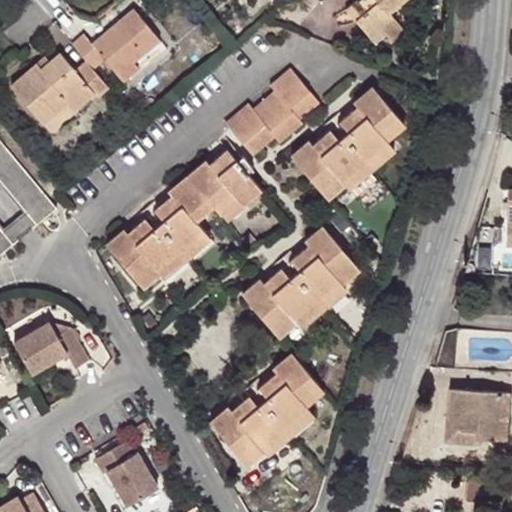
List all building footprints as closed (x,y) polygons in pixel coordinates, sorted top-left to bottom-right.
[(354,0),(352,2),(362,13),(355,19),(375,43),(385,35),(379,28),(395,15),(389,8),(399,0),(354,0)] [(362,13),(352,2),(345,8),(355,19),(362,13)] [(83,32),(71,41),(87,60),(93,67),(104,58),(113,70),(117,73),(134,59),(159,38),(133,7),(91,42),(83,32)] [(406,29),(395,15),(379,28),(385,35),(391,42),(406,29)] [(97,96),(109,86),(102,78),(93,67),(87,60),(75,69),(60,51),(50,60),(41,67),(37,61),(10,83),(42,123),(69,102),(73,107),(93,91),(97,96)] [(41,67),(50,60),(45,54),(37,61),(41,67)] [(93,67),(102,78),(113,70),(104,58),(93,67)] [(140,68),(134,59),(117,73),(123,81),(140,68)] [(248,102),(225,121),(253,154),(275,136),(280,142),(304,122),(300,118),(321,102),(291,66),(269,83),(274,89),(253,107),(248,102)] [(391,142),(388,138),(382,132),(400,117),(373,84),(355,101),(358,104),(363,110),(357,115),(352,109),(339,119),(348,130),(339,137),(330,127),(318,137),(324,144),(318,148),(313,142),(310,138),(291,154),(328,197),(345,182),(344,180),(366,162),(391,142)] [(47,129),(73,107),(69,102),(42,123),(47,129)] [(363,110),(358,104),(352,109),(357,115),(363,110)] [(382,132),(388,138),(406,123),(400,117),(382,132)] [(318,137),(313,142),(318,148),(324,144),(318,137)] [(36,223),(41,219),(57,207),(49,198),(15,158),(0,140),(0,253),(12,244),(2,232),(0,229),(0,179),(27,212),(36,223)] [(396,148),(391,142),(366,162),(372,168),(396,148)] [(227,147),(216,157),(223,165),(216,170),(209,162),(207,159),(170,189),(173,193),(180,200),(174,205),(167,198),(155,208),(164,218),(155,226),(146,216),(133,226),(140,234),(134,239),(128,231),(125,227),(107,242),(144,286),(161,272),(158,269),(182,250),(206,230),(198,220),(214,206),(220,213),(238,198),(236,196),(256,180),(247,171),(238,159),(227,147)] [(244,154),(238,159),(247,171),(253,165),(244,154)] [(223,165),(216,157),(209,162),(216,170),(223,165)] [(372,168),(366,162),(344,180),(345,182),(349,187),(372,168)] [(262,188),(256,180),(236,196),(238,198),(243,204),(262,188)] [(180,200),(173,193),(167,198),(174,205),(180,200)] [(12,244),(36,223),(27,212),(2,232),(12,244)] [(306,239),(309,243),(314,249),(307,254),(302,248),(290,258),(300,269),(290,277),(281,266),(270,275),(275,282),(269,287),(264,281),(261,277),(243,292),(279,336),(297,321),(295,319),(318,300),(341,281),(343,282),(360,268),(324,224),(306,239)] [(140,234),(133,226),(128,231),(134,239),(140,234)] [(212,237),(206,230),(182,250),(187,257),(212,237)] [(314,249),(309,243),(302,248),(307,254),(314,249)] [(158,269),(161,272),(164,276),(187,257),(182,250),(158,269)] [(275,282),(270,275),(264,281),(269,287),(275,282)] [(348,287),(343,282),(341,281),(318,300),(324,307),(348,287)] [(301,326),(324,307),(318,300),(295,319),(297,321),(301,326)] [(50,322),(15,342),(33,373),(69,354),(79,367),(91,360),(73,328),(59,336),(50,322)] [(211,420),(234,449),(246,464),(264,449),(262,446),(310,407),(308,404),(301,397),(319,383),(292,351),(273,367),(276,371),(282,377),(276,382),(271,375),(258,385),(267,396),(257,404),(249,394),(237,404),(243,410),(237,415),(232,408),(229,405),(211,420)] [(276,371),(271,375),(276,382),(282,377),(276,371)] [(301,397),(308,404),(325,390),(319,383),(301,397)] [(452,388),(448,427),(480,430),(479,437),(508,440),(511,393),(452,388)] [(237,404),(232,408),(237,415),(243,410),(237,404)] [(262,446),(264,449),(268,454),(315,414),(313,411),(310,407),(262,446)] [(480,430),(448,427),(447,440),(474,442),(475,437),(479,437),(480,430)] [(127,440),(96,459),(104,471),(106,469),(127,503),(130,505),(159,488),(138,452),(136,453),(127,440)] [(476,498),(474,511),(504,511),(507,481),(472,479),(471,498),(476,498)] [(42,511),(32,495),(20,502),(18,498),(0,508),(0,511),(42,511)]
